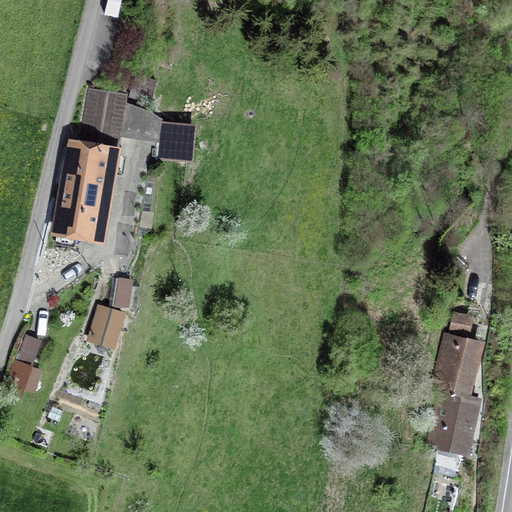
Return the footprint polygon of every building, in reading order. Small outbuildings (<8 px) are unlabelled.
[(136,75),(130,96),(149,102),(155,81),(136,75)] [(90,91),(81,149),(112,154),(114,155),(124,96),(90,91)] [(186,159),(189,128),(160,125),(157,156),(186,159)] [(98,236),(112,154),(81,149),(72,148),(58,229),(98,236)] [(134,275),(114,273),(112,303),(121,306),(131,305),(134,275)] [(464,301),(484,305),(489,283),(469,279),(464,301)] [(114,344),(123,315),(99,308),(90,337),(114,344)] [(6,388),(21,393),(40,341),(26,336),(17,362),(16,362),(6,388)] [(467,385),(478,343),(448,336),(442,362),(446,363),(442,380),(467,385)] [(440,392),(428,445),(464,453),(477,398),(440,392)]
